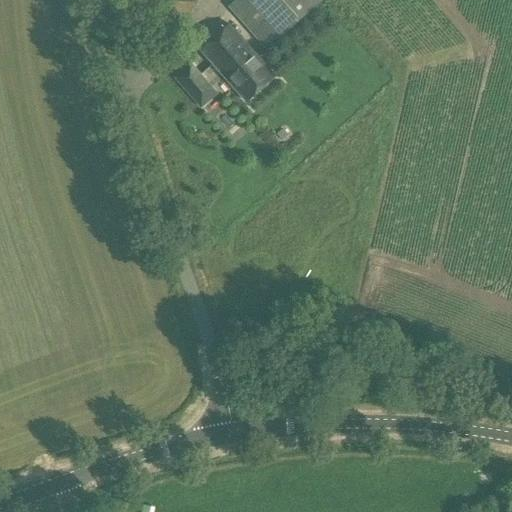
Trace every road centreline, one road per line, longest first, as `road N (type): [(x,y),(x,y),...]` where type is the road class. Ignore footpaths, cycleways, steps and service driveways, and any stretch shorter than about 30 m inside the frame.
road 1 (unclassified): [(229,436),(225,387),(126,93),(110,0)]
road 2 (tertiary): [(229,436),(346,424),(511,437)]
road 3 (tertiary): [(56,484),(229,436)]
